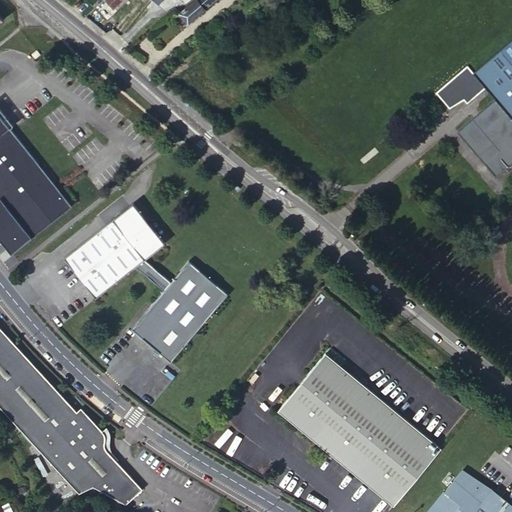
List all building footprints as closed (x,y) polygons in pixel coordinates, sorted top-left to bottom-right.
[(105,0),(114,8),(122,0),(105,0)] [(194,0),(179,13),(188,24),(215,0),(194,0)] [(511,35),(471,67),(496,99),(457,130),(471,147),(478,141),(477,140),(483,135),(490,144),(480,152),(497,173),(511,161),(511,35)] [(436,92),(449,107),(462,96),(466,101),(484,86),(466,66),(436,92)] [(65,196),(0,116),(0,197),(0,238),(5,244),(65,196)] [(134,199),(64,254),(96,294),(136,262),(145,255),(166,239),(134,199)] [(145,255),(136,262),(164,289),(171,280),(145,255)] [(229,293),(190,259),(171,280),(164,289),(131,327),(172,361),(229,293)] [(143,487),(109,447),(107,443),(107,440),(108,435),(108,434),(107,431),(106,428),(81,407),(77,411),(0,326),(0,404),(80,490),(94,483),(126,502),(143,487)] [(393,506),(441,449),(326,353),(278,410),(393,506)] [(439,498),(427,511),(511,511),(511,506),(500,497),(498,500),(491,508),(486,503),(492,496),(462,470),(444,492),(446,494),(441,500),(439,498)] [(498,500),(492,496),(486,503),(491,508),(498,500)] [(0,511),(14,511),(10,501),(1,505),(1,504),(0,504),(0,511)]
